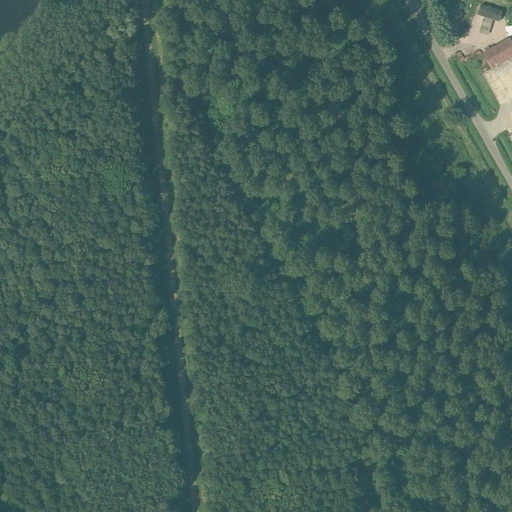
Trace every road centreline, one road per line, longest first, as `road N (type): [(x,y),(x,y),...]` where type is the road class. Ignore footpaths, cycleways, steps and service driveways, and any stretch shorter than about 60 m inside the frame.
road 1 (track): [(421,511),(372,416),(329,111),(298,70),(227,45),(160,0)]
road 2 (track): [(195,511),(144,0)]
road 3 (track): [(511,221),(393,0)]
road 4 (unclassified): [(511,186),(414,18)]
